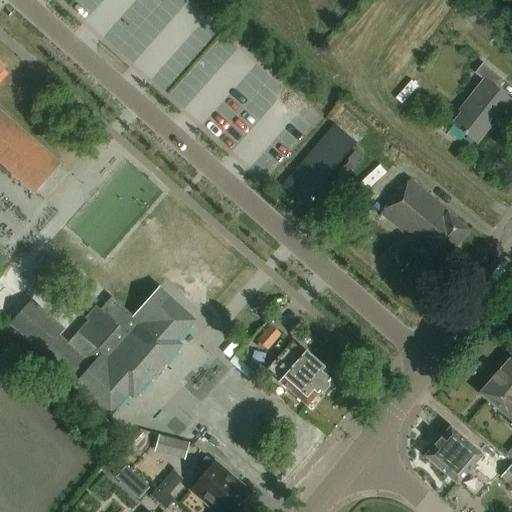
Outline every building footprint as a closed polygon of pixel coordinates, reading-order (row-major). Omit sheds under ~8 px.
[(482,18),(490,10),(480,0),(476,0),(460,16),(472,28),(482,18)] [(472,28),(489,46),(499,36),(482,18),(472,28)] [(0,164),(33,193),(59,163),(0,110),(0,72),(5,67),(0,62),(0,164)] [(479,140),(511,99),(496,87),(503,78),(482,62),(475,71),(485,79),(460,111),(464,114),(457,123),(479,140)] [(303,205),(355,144),(334,126),(281,187),(303,205)] [(443,263),(469,232),(446,213),(449,209),(412,178),(383,213),(443,263)] [(31,302),(9,326),(110,415),(127,395),(133,400),(181,346),(176,341),(195,320),(159,289),(160,288),(159,288),(134,317),(111,297),(100,310),(96,305),(84,319),(88,322),(68,345),(58,336),(63,330),(31,302)] [(266,347),(279,333),(269,325),(257,339),(266,347)] [(306,403),(329,377),(319,368),(322,365),(293,339),(267,369),(306,403)] [(511,427),(511,360),(510,359),(480,394),(511,421),(509,425),(511,427)] [(489,484),(500,471),(481,456),(482,455),(449,428),(426,457),(459,484),(471,469),(489,484)] [(153,448),(183,456),(187,443),(157,434),(153,448)] [(221,511),(236,511),(252,495),(207,456),(198,467),(205,473),(193,487),(221,511)] [(511,484),(511,465),(503,476),(511,484)] [(179,483),(184,478),(173,468),(151,494),(165,507),(174,497),(170,494),(176,487),(176,486),(178,484),(179,483)] [(137,476),(127,484),(137,496),(147,488),(137,476)]
